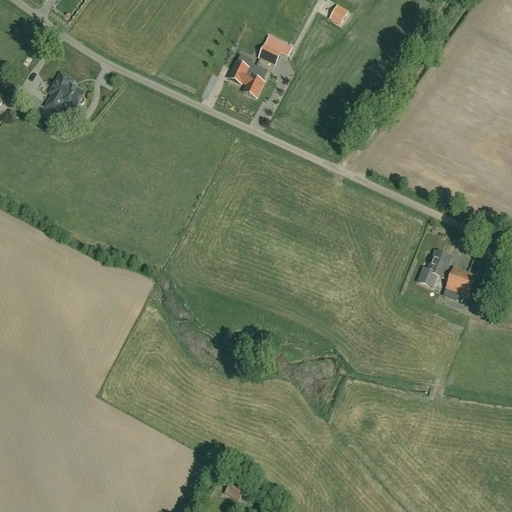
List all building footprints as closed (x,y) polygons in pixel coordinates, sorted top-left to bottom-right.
[(340,27),(349,13),(338,6),(329,21),(340,27)] [(347,27),(342,35),(347,38),(352,30),(347,27)] [(288,59),(293,49),(269,38),(259,60),(275,68),(281,55),(288,59)] [(254,74),(257,69),(250,66),(249,68),(239,63),(238,65),(237,65),(229,80),(242,86),(243,84),(248,87),(244,95),(257,100),(264,85),(262,84),(265,79),(254,74)] [(67,95),(71,87),(74,83),(61,76),(50,95),(53,96),(59,100),(60,98),(63,100),(66,94),(67,95)] [(83,100),(83,99),(85,95),(71,87),(67,95),(66,94),(63,100),(60,98),(59,100),(53,96),(46,108),(57,114),(64,103),(76,110),(79,106),(80,107),(81,107),(82,106),(83,106),(83,105),(84,105),(84,104),(85,103),(85,102),(84,101),(84,100),(83,100)] [(439,255),(435,254),(428,273),(424,271),(419,285),(433,290),(437,278),(444,281),(450,266),(447,266),(450,259),(444,257),(444,255),(441,254),(439,255)] [(498,294),(506,268),(489,263),(482,289),(498,294)] [(469,299),(476,279),(454,271),(447,290),(451,292),(449,299),(458,302),(460,295),(469,299)] [(232,484),(225,496),(239,505),(246,493),(232,484)]
